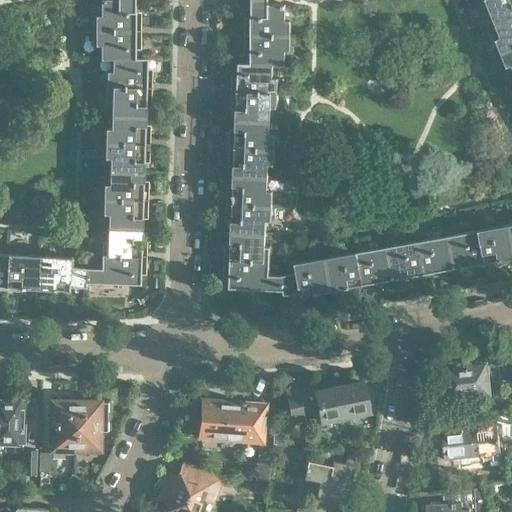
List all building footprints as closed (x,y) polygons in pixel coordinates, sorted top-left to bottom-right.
[(95,16),(95,30),(134,30),(134,24),(139,24),(139,15),(134,15),(134,11),(133,0),(99,0),(100,16),(95,16)] [(250,16),(250,20),(245,20),(245,30),(250,30),(250,34),(290,34),(290,20),(285,20),(285,3),(269,3),(268,0),(251,0),(252,16),(250,16)] [(511,0),(481,0),(487,13),(492,11),(497,24),(511,17),(511,0)] [(511,17),(497,24),(502,36),(497,39),(503,52),(511,48),(511,17)] [(134,30),(95,30),(95,45),(100,45),(100,54),(112,54),(134,55),(134,44),(139,44),(139,36),(134,36),(134,30)] [(290,34),(250,34),(250,40),(245,40),(245,49),(251,49),(251,62),(272,62),(284,63),(284,49),(290,49),(290,34)] [(511,48),(503,52),(508,65),(511,63),(511,48)] [(106,71),(105,86),(145,87),(145,82),(150,82),(150,73),(146,72),(146,55),(134,55),(112,54),(111,71),(106,71)] [(232,76),(232,85),(238,85),(237,91),(276,93),(277,78),(272,78),(272,62),(251,62),(238,62),(238,76),(232,76)] [(145,87),(105,86),(105,101),(110,101),(110,114),(144,115),(145,101),(149,101),(149,92),(145,92),(145,87)] [(237,96),(232,96),(231,105),(237,106),(236,119),(270,120),(271,107),(276,107),(276,93),(237,91),(237,96)] [(104,127),(104,142),(143,144),(144,138),(148,138),(148,128),(144,128),(144,115),(110,114),(109,127),(104,127)] [(270,120),(236,119),(236,132),(230,132),(230,140),(235,141),(235,146),(274,148),(275,134),(269,134),(270,120)] [(143,144),(104,142),(103,157),(108,157),(108,171),(142,172),(143,158),(147,158),(148,149),(143,149),(143,144)] [(235,152),(229,152),(228,161),(235,162),(234,175),(267,176),(268,162),(274,162),(274,148),(235,146),(235,152)] [(102,183),(102,198),(142,199),(142,193),(146,193),(146,184),(142,184),(142,172),(108,171),(108,183),(102,183)] [(228,199),(232,199),(232,204),(271,205),(272,191),(267,190),(267,176),(234,175),(233,189),(228,189),(228,199)] [(141,213),(146,214),(146,204),(142,204),(142,199),(102,198),(101,213),(107,213),(106,225),(140,227),(141,213)] [(232,209),(227,209),(227,218),(232,218),(231,231),(265,232),(265,219),(271,219),(271,205),(232,204),(232,209)] [(144,241),(140,241),(140,227),(106,225),(106,240),(101,240),(100,253),(140,255),(140,249),(144,249),(144,241)] [(511,239),(509,225),(477,230),(484,262),(511,257),(511,239)] [(477,230),(448,236),(454,268),(484,262),(477,230)] [(225,245),(225,253),(230,254),(230,259),(269,261),(270,246),(265,246),(265,232),(231,231),(231,245),(225,245)] [(448,236),(417,241),(423,273),(454,268),(448,236)] [(417,241),(387,246),(393,279),(423,273),(417,241)] [(387,246),(356,252),(362,284),(393,279),(387,246)] [(356,252),(326,257),(332,290),(362,284),(356,252)] [(7,253),(5,286),(35,288),(38,254),(7,253)] [(87,267),(85,282),(92,282),(94,285),(100,285),(103,282),(114,283),(116,286),(122,286),(125,283),(139,283),(139,269),(144,270),(144,260),(139,260),(140,255),(100,253),(100,267),(87,267)] [(38,254),(35,288),(67,290),(68,286),(85,287),(85,282),(87,267),(69,266),(70,256),(38,254)] [(285,274),(284,294),(300,291),(302,295),(332,290),(326,257),(296,263),(297,272),(285,274)] [(269,261),(230,259),(230,264),(225,264),(224,273),(229,273),(229,287),(243,288),(245,291),(250,291),(252,288),(265,289),(267,292),(272,292),(275,289),(282,289),(282,275),(269,274),(269,261)] [(12,301),(4,301),(4,313),(12,313),(12,301)] [(499,361),(486,363),(483,363),(480,360),(474,360),(472,364),(447,367),(447,369),(444,370),(441,373),(441,379),(444,382),(449,382),(449,385),(447,386),(448,395),(469,393),(470,398),(489,396),(488,381),(501,380),(499,361)] [(282,386),(292,385),(291,376),(281,378),(282,386)] [(367,410),(365,400),(367,398),(367,395),(364,394),(361,382),(316,391),(315,387),(287,392),(293,420),(321,414),(322,420),(367,410)] [(0,399),(0,442),(23,443),(25,400),(0,399)] [(66,454),(75,454),(76,401),(51,400),(50,449),(66,449),(66,454)] [(239,403),(203,400),(199,437),(260,442),(263,403),(239,401),(239,403)] [(76,401),(75,454),(84,454),(85,448),(98,448),(99,430),(107,430),(107,402),(99,402),(99,401),(76,401)] [(511,410),(496,413),(497,424),(511,422),(511,410)] [(501,452),(497,424),(441,430),(445,458),(501,452)] [(273,435),(272,435),(271,445),(283,446),(283,435),(273,435)] [(258,444),(255,480),(268,481),(269,466),(271,445),(258,444)] [(23,449),(22,473),(21,473),(21,488),(38,488),(38,474),(34,474),(34,469),(35,450),(23,449)] [(39,452),(38,469),(38,471),(39,471),(51,472),(51,452),(39,452)] [(352,464),(355,454),(347,452),(345,462),(352,464)] [(318,481),(314,499),(313,503),(297,502),(295,510),(319,511),(337,511),(340,502),(345,502),(353,464),(352,464),(345,462),(331,459),(330,464),(306,459),(305,465),(304,469),(305,469),(303,477),(318,481)] [(177,475),(168,471),(157,498),(167,502),(162,511),(196,511),(202,497),(211,500),(220,477),(182,463),(177,475)] [(51,472),(39,471),(38,474),(38,488),(49,488),(51,472)] [(81,479),(71,474),(63,489),(75,489),(81,479)] [(267,492),(268,481),(255,480),(254,492),(267,492)] [(488,511),(488,508),(482,488),(475,488),(448,492),(448,497),(449,502),(426,503),(426,511),(488,511)]
